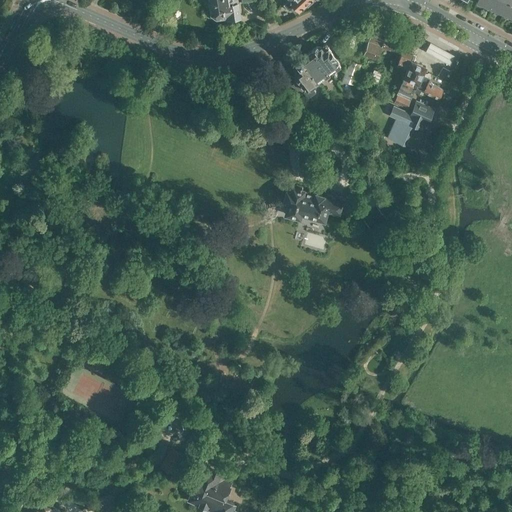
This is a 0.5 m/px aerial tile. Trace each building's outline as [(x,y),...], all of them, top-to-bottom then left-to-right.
[(230,17),(230,18),(241,16),(238,0),(209,0),(210,3),(214,2),(216,15),(226,13),(227,18),(230,17)] [(288,0),(283,4),(288,9),(290,7),(296,13),(306,4),(308,7),(314,1),(312,0),(288,0)] [(478,0),(504,11),(509,0),(478,0)] [(262,6),(267,11),(271,6),(267,2),(262,6)] [(381,46),(398,52),(402,40),(394,37),(394,36),(386,33),(387,30),(374,26),(364,54),(377,58),(381,46)] [(332,45),(340,56),(342,49),(341,49),(343,39),(342,38),(332,45)] [(312,50),(329,73),(340,65),(325,45),(321,48),(321,47),(317,46),(312,50)] [(430,45),(425,54),(449,67),(454,59),(430,45)] [(402,65),(408,67),(413,52),(402,48),(396,66),(401,67),(402,65)] [(301,57),(318,81),(329,73),(312,50),(301,57)] [(318,81),(301,57),(297,61),(296,65),(297,66),(293,69),(295,72),(299,79),(292,84),(309,96),(316,91),(312,86),(318,81)] [(343,80),(353,84),(361,64),(351,60),(343,80)] [(408,67),(396,94),(397,94),(395,97),(389,95),(387,98),(407,106),(418,82),(418,83),(422,75),(426,66),(411,60),(408,67)] [(441,75),(447,78),(451,71),(445,67),(441,75)] [(422,75),(418,83),(416,87),(438,97),(443,88),(428,82),(430,79),(422,75)] [(412,115),(409,122),(415,125),(420,127),(424,120),(428,122),(433,109),(416,101),(411,112),(410,114),(412,115)] [(411,112),(394,104),(390,114),(397,117),(388,136),(406,144),(415,125),(409,122),(412,115),(410,114),(411,112)] [(301,213),(324,220),(327,210),(338,213),(342,197),(324,192),(324,195),(315,192),(315,194),(303,190),(304,188),(293,185),(291,191),(288,190),(285,200),(288,201),(285,212),(300,216),(301,213)] [(385,215),(376,206),(363,220),(372,229),(385,215)] [(96,357),(91,365),(103,371),(107,363),(96,357)] [(161,384),(164,395),(182,390),(179,380),(161,384)] [(332,388),(318,394),(321,403),(335,398),(332,388)] [(163,463),(162,466),(174,472),(184,453),(171,447),(163,463)] [(221,473),(221,472),(210,468),(203,465),(189,498),(212,508),(210,511),(233,511),(235,509),(232,508),(234,503),(224,499),(230,486),(229,485),(232,477),(221,473)] [(54,511),(56,509),(38,502),(34,511),(54,511)]
